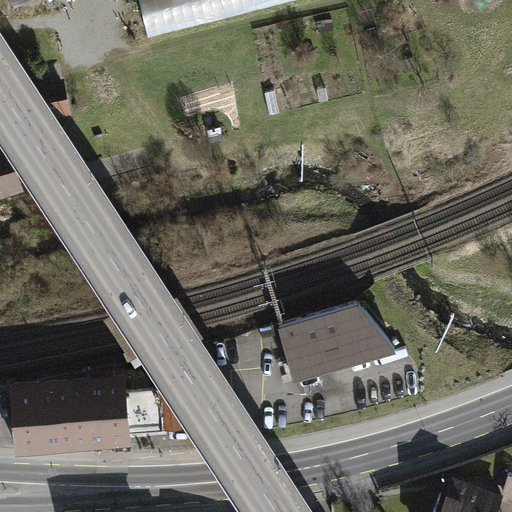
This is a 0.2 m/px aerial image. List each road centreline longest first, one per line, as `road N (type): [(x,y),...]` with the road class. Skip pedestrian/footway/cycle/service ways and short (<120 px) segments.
road 1 (primary): [(0,489),(272,475),(405,443),(511,405)]
road 2 (secondary): [(276,511),(0,88)]
